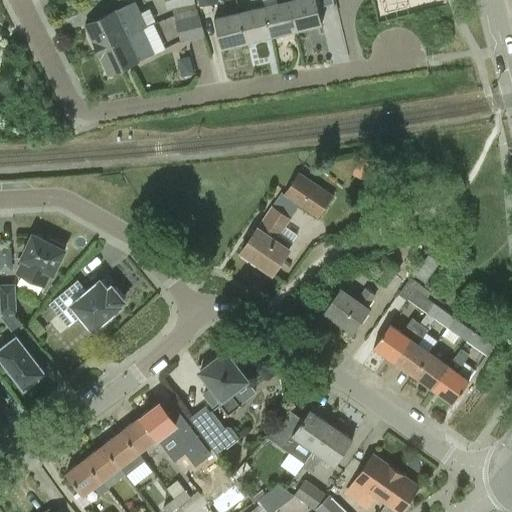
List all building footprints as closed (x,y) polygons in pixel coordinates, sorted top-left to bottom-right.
[(172,8),(195,3),(194,0),(164,0),(166,9),(172,8)] [(276,0),(278,4),(264,7),(271,36),(296,31),(289,1),(288,0),(276,0)] [(296,31),(321,24),(315,0),(294,0),(289,1),(296,31)] [(96,51),(143,29),(147,27),(136,2),(85,26),(96,51)] [(175,20),(198,14),(195,3),(172,8),(175,20)] [(271,36),(264,7),(239,13),(246,42),(271,36)] [(246,42),(239,13),(213,19),(220,48),(246,42)] [(180,42),(205,36),(199,14),(198,14),(175,20),(180,42)] [(143,29),(96,51),(108,76),(155,54),(143,29)] [(280,193),(272,206),(271,205),(256,227),(257,228),(240,252),(272,274),(289,249),(287,249),(292,243),(279,235),(290,219),(280,212),(289,199),(317,218),(332,195),(299,172),(283,194),(280,193)] [(32,234),(20,259),(23,260),(17,273),(44,286),(50,273),(53,275),(65,250),(63,249),(65,246),(49,238),(47,242),(32,234)] [(425,282),(438,263),(428,255),(414,274),(425,282)] [(385,287),(398,269),(382,258),(370,276),(385,287)] [(408,301),(414,290),(419,283),(410,277),(399,294),(407,301),(408,301)] [(99,281),(86,291),(77,281),(59,296),(68,307),(65,310),(74,321),(80,316),(92,330),(96,327),(99,330),(111,319),(108,316),(121,306),(119,305),(123,301),(121,299),(124,296),(116,286),(113,288),(111,286),(106,290),(99,281)] [(0,285),(0,286),(1,313),(15,312),(14,285),(0,285)] [(353,331),(368,310),(367,308),(376,296),(365,288),(356,301),(340,290),(325,311),(353,331)] [(408,301),(427,314),(434,304),(414,290),(408,301)] [(434,304),(427,314),(447,328),(454,318),(434,304)] [(15,314),(0,314),(0,315),(14,334),(24,326),(15,314)] [(393,361),(420,323),(412,318),(402,332),(390,324),(373,346),(393,361)] [(447,328),(466,342),(473,332),(454,318),(447,328)] [(393,361),(413,375),(429,352),(418,344),(428,329),(420,323),(393,361)] [(473,332),(466,342),(486,356),(493,346),(473,332)] [(0,357),(24,389),(45,373),(16,337),(0,349),(0,357)] [(462,347),(455,356),(463,362),(470,353),(462,347)] [(413,375),(432,389),(449,366),(448,366),(429,352),(413,375)] [(230,393),(246,380),(225,353),(200,372),(221,399),(218,401),(228,415),(239,405),(230,393)] [(449,366),(432,389),(453,403),(469,380),(457,372),(463,362),(455,356),(448,366),(449,366)] [(156,438),(162,446),(190,425),(176,407),(167,413),(159,403),(140,417),(156,438)] [(190,417),(217,454),(240,437),(232,426),(226,426),(225,427),(212,409),(210,411),(206,405),(190,417)] [(301,441),(313,449),(331,425),(309,410),(302,421),(290,410),(267,437),(291,455),(301,441)] [(122,432),(137,452),(156,438),(140,417),(122,432)] [(335,464),(352,440),(331,425),(313,449),(302,465),(311,471),(322,456),(335,464)] [(137,452),(122,432),(103,446),(119,466),(120,466),(126,474),(144,461),(137,452)] [(119,466),(103,446),(85,459),(101,480),(102,480),(119,466)] [(395,470),(372,454),(354,481),(377,497),(395,470)] [(83,494),(93,487),(100,496),(108,490),(102,480),(101,480),(85,459),(67,473),(83,494)] [(398,511),(400,511),(418,486),(395,470),(377,497),(386,503),(380,511),(392,511),(395,509),(398,511)] [(314,509),(325,493),(305,478),(294,494),(314,509)] [(261,504),(267,511),(272,511),(284,503),(273,488),(258,499),(261,504)] [(179,506),(190,498),(185,491),(174,500),(179,506)] [(89,504),(80,492),(74,496),(83,507),(89,504)] [(316,511),(337,511),(342,507),(330,495),(315,510),(316,511)] [(171,511),(179,506),(174,500),(163,508),(166,511),(171,511)]
